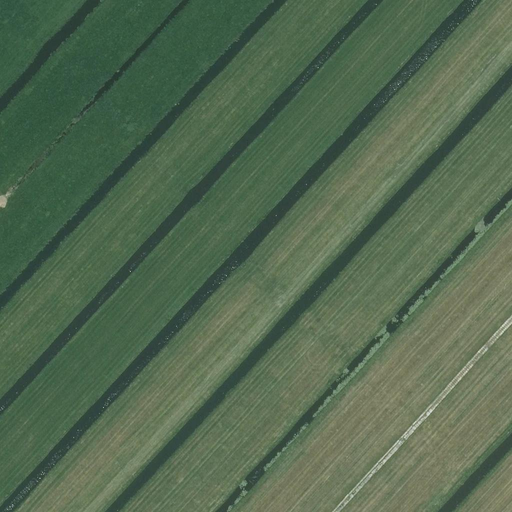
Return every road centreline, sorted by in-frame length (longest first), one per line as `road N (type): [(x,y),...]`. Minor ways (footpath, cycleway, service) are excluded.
road 1 (track): [(99,511),(511,44)]
road 2 (track): [(511,321),(337,511)]
